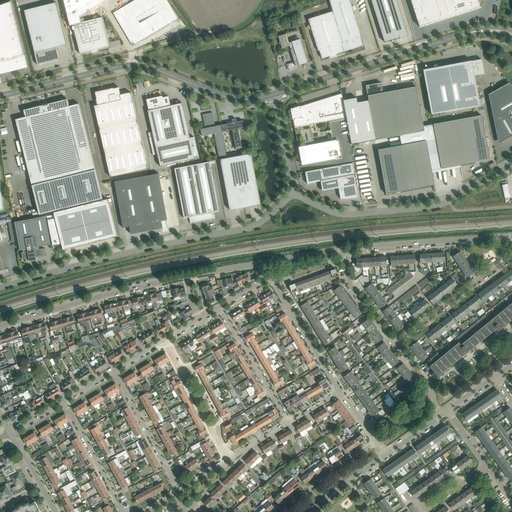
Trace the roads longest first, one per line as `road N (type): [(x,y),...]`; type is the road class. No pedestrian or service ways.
road 1 (unclassified): [(0,288),(248,227),(292,192)]
road 2 (secondary): [(0,97),(129,66),(223,97),(274,94)]
road 3 (unclassified): [(292,192),(341,215),(423,208),(511,164)]
road 4 (secondary): [(274,94),(470,32)]
road 5 (tertiary): [(185,277),(0,325)]
road 6 (tertiary): [(511,236),(345,248)]
road 7 (tertiary): [(345,248),(193,275)]
road 8 (residential): [(394,342),(511,257)]
road 9 (unclassified): [(179,490),(113,370)]
road 10 (unclassified): [(288,422),(219,306)]
road 11 (unclassified): [(339,391),(269,280)]
road 12 (unclassified): [(123,511),(63,400)]
